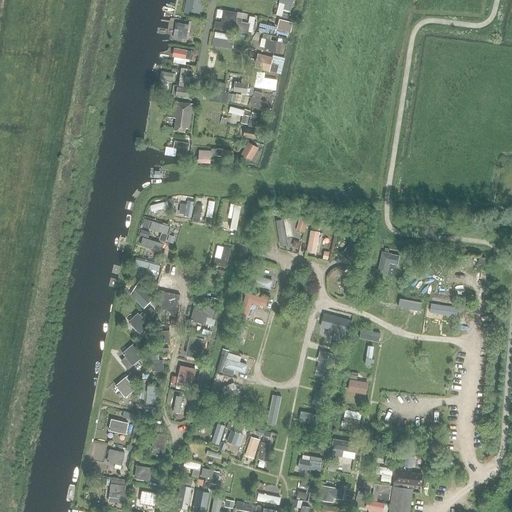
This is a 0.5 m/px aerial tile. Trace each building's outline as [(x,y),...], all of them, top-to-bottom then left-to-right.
[(205,0),(187,0),(185,13),(202,17),(205,0)] [(292,0),(277,0),(277,1),(284,3),(282,9),(289,11),(292,0)] [(235,12),(222,10),(220,22),(214,21),(213,28),(231,32),(235,12)] [(255,17),(249,15),(246,28),(239,26),(238,32),(245,34),(246,31),(251,32),(252,29),(256,30),(257,25),(253,24),(255,17)] [(275,26),(258,23),(257,30),(273,34),(275,26)] [(231,35),(214,32),(212,45),(229,48),(231,35)] [(194,46),(195,38),(182,36),(181,43),(194,46)] [(280,54),(283,39),(279,38),(278,42),(271,40),(266,39),(264,51),(280,54)] [(175,57),(185,59),(191,60),(193,52),(174,48),(172,57),(175,57)] [(276,73),(278,67),(271,66),(273,57),(258,54),(254,68),(269,72),(270,72),(276,73)] [(179,86),(190,87),(192,69),(181,67),(179,86)] [(173,73),(164,72),(161,71),(159,79),(172,81),(173,73)] [(253,77),(252,87),(255,87),(276,90),(277,80),(256,77),(253,77)] [(233,92),(247,94),(249,80),(242,79),(242,83),(235,82),(233,92)] [(226,83),(216,82),(215,92),(220,93),(220,94),(207,93),(206,100),(206,101),(227,103),(228,93),(225,93),(226,83)] [(191,88),(179,86),(176,86),(173,86),(172,95),(176,95),(176,96),(190,98),(191,88)] [(266,104),(252,97),(249,105),(263,111),(266,104)] [(193,104),(175,102),(173,117),(176,118),(174,131),(186,133),(186,128),(190,129),(193,104)] [(245,110),(230,107),(229,112),(243,116),(245,110)] [(258,122),(249,120),(248,126),(257,128),(258,122)] [(257,129),(244,127),(242,138),(255,140),(257,129)] [(175,155),(186,156),(188,144),(173,141),(172,148),(176,148),(175,155)] [(257,148),(247,142),(241,154),(250,159),(257,148)] [(198,163),(211,163),(211,155),(224,156),(224,158),(232,158),(232,151),(211,149),(211,151),(199,150),(198,163)] [(213,199),(207,198),(204,213),(210,215),(213,199)] [(194,202),(188,201),(185,217),(192,218),(194,202)] [(151,212),(169,207),(167,202),(150,206),(151,212)] [(234,216),(231,216),(219,218),(220,224),(225,223),(226,227),(232,225),(231,222),(232,222),(235,222),(237,223),(239,215),(234,214),(234,216)] [(275,220),(279,245),(286,244),(285,236),(291,235),(289,217),(275,220)] [(302,217),(298,229),(306,232),(310,220),(302,217)] [(171,227),(150,221),(147,228),(161,232),(160,232),(158,240),(164,242),(167,234),(169,235),(171,227)] [(318,232),(309,231),(305,251),(314,253),(318,232)] [(362,241),(355,235),(342,252),(349,257),(362,241)] [(163,244),(143,238),(140,245),(161,252),(163,244)] [(213,265),(226,268),(231,248),(224,246),(220,259),(215,258),(213,265)] [(390,253),(381,251),(377,273),(386,275),(388,263),(398,265),(399,256),(391,254),(392,253),(390,253)] [(151,261),(136,257),(134,264),(149,268),(151,261)] [(271,280),(251,274),(248,281),(269,288),(271,280)] [(353,278),(345,278),(345,296),(353,296),(353,278)] [(152,300),(139,287),(131,295),(145,308),(152,300)] [(179,295),(163,292),(160,309),(176,312),(179,295)] [(268,299),(246,293),(241,313),(249,315),(252,303),(265,307),(268,299)] [(421,302),(399,299),(398,308),(419,311),(421,302)] [(438,304),(431,303),(429,312),(457,316),(458,307),(438,304)] [(209,312),(194,308),(191,320),(205,324),(209,312)] [(137,311),(127,321),(139,333),(147,326),(149,327),(151,325),(153,323),(142,312),(139,314),(137,311)] [(347,334),(351,320),(324,313),(320,327),(347,334)] [(380,333),(360,330),(358,338),(378,341),(380,333)] [(170,342),(169,331),(158,332),(158,344),(170,342)] [(202,341),(191,339),(187,354),(198,357),(202,341)] [(143,357),(132,345),(122,353),(132,366),(143,357)] [(338,356),(320,351),(317,361),(325,363),(321,379),(331,382),(338,356)] [(151,372),(162,371),(161,361),(159,361),(158,355),(149,356),(150,362),(151,372)] [(226,357),(222,356),(217,371),(221,373),(226,357)] [(247,364),(226,358),(223,367),(244,373),(247,364)] [(196,369),(181,366),(177,379),(176,384),(191,388),(192,382),(196,369)] [(138,387),(128,375),(116,385),(125,397),(138,387)] [(368,383),(350,379),(347,391),(366,395),(368,383)] [(148,385),(146,402),(157,403),(159,386),(148,385)] [(322,388),(317,407),(325,409),(331,390),(322,388)] [(239,395),(236,389),(224,394),(222,389),(215,392),(218,397),(212,399),(215,406),(239,395)] [(273,395),(267,423),(275,424),(281,397),(273,395)] [(176,396),(174,412),(180,413),(183,397),(176,396)] [(135,419),(136,413),(126,410),(124,416),(135,419)] [(345,410),(344,417),(360,420),(361,413),(345,410)] [(300,411),(298,420),(318,424),(320,415),(300,411)] [(127,423),(111,419),(108,430),(124,434),(127,423)] [(218,424),(212,443),(219,445),(225,426),(218,424)] [(243,435),(230,430),(226,442),(239,447),(243,435)] [(165,450),(168,435),(155,433),(152,448),(165,450)] [(259,440),(250,437),(244,456),(253,459),(259,440)] [(333,439),(331,449),(356,453),(358,443),(333,439)] [(270,445),(261,442),(259,451),(261,451),(258,459),(266,461),(270,445)] [(125,453),(108,449),(105,462),(122,466),(125,453)] [(323,457),(312,455),(311,461),(312,461),(311,470),(319,471),(320,465),(322,465),(323,457)] [(185,460),(184,466),(200,470),(201,464),(185,460)] [(153,468),(137,466),(135,479),(151,481),(153,468)] [(382,475),(381,482),(390,483),(391,476),(392,476),(393,469),(377,466),(376,474),(382,475)] [(220,472),(207,469),(202,468),(201,477),(205,478),(204,482),(217,485),(220,472)] [(393,486),(389,511),(409,511),(413,490),(412,490),(412,485),(421,486),(422,475),(411,473),(411,470),(395,468),(393,482),(394,482),(394,486),(393,486)] [(126,481),(121,481),(112,480),(111,484),(109,496),(109,502),(123,504),(124,498),(126,481)] [(318,484),(301,481),(301,483),(300,484),(300,486),(311,489),(308,502),(314,503),(318,484)] [(187,510),(191,488),(180,485),(176,508),(187,510)] [(344,489),(321,486),(319,500),(332,502),(333,498),(343,500),(344,489)] [(197,490),(191,511),(205,511),(210,493),(197,490)] [(157,493),(142,491),(139,504),(154,506),(157,493)] [(258,495),(257,500),(262,501),(279,504),(281,497),(274,496),(269,495),(258,493),(258,495)] [(219,511),(222,498),(215,497),(211,511),(219,511)] [(228,498),(226,506),(235,508),(237,500),(228,498)] [(245,504),(243,504),(243,503),(236,501),(234,511),(235,511),(254,511),(256,506),(245,504)] [(383,511),(384,504),(367,501),(366,509),(381,511),(383,511)]
